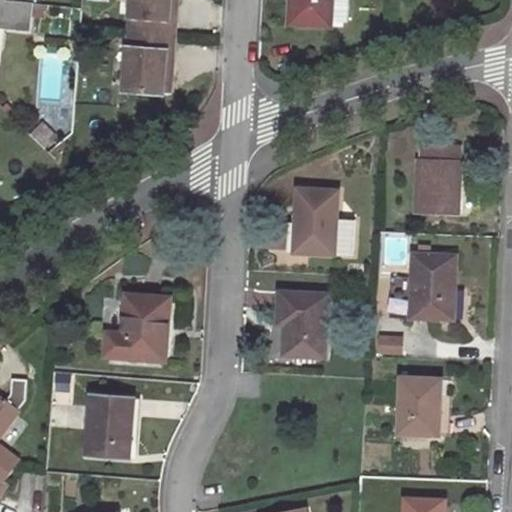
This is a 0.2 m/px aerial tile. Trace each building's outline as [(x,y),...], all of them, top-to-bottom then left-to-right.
[(35,4),(0,0),(0,27),(32,31),(34,18),(35,4)] [(133,0),(130,32),(177,36),(178,20),(172,20),(172,0),(133,0)] [(293,0),(292,25),(331,27),(332,22),(348,23),(349,0),(293,0)] [(45,5),(35,4),(34,18),(44,19),(45,5)] [(177,36),(130,32),(126,89),(167,92),(170,50),(176,50),(177,36)] [(174,73),(176,50),(170,50),(167,92),(172,93),(174,73)] [(41,55),(40,101),(60,101),(60,83),(75,83),(75,55),(41,55)] [(459,146),(421,145),(420,160),(417,159),(414,214),(460,216),(463,162),(461,162),(462,148),(459,147),(459,146)] [(340,191),(299,190),(295,253),(354,256),(355,221),(338,220),(340,191)] [(458,257),(413,255),(411,319),(451,321),(452,288),(456,288),(458,257)] [(171,297),(126,293),(122,333),(107,333),(106,356),(166,360),(171,297)] [(329,295),(280,293),(278,325),(286,325),(284,355),(326,357),(329,295)] [(381,352),(406,351),(405,335),(380,337),(381,352)] [(442,380),(401,378),(398,435),(440,436),(442,395),(442,380)] [(0,395),(0,480),(5,484),(21,461),(0,444),(0,438),(27,402),(27,380),(12,379),(11,395),(6,401),(0,395)] [(442,395),(440,436),(449,436),(451,396),(442,395)] [(135,399),(93,396),(88,455),(131,458),(135,399)] [(445,511),(446,502),(404,500),(403,511),(445,511)]
